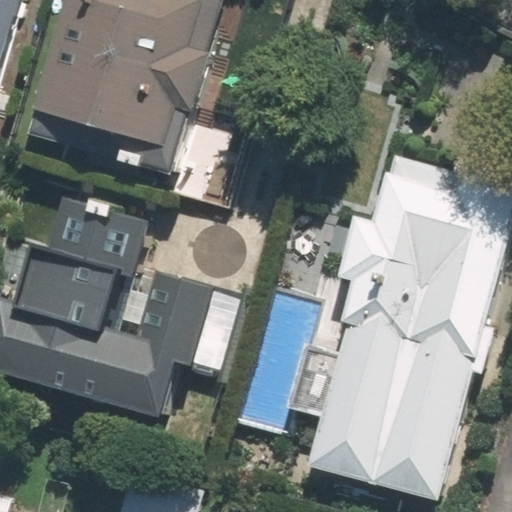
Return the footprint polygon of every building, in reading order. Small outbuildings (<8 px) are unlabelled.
[(0,0),(0,114),(32,0),(0,0)] [(82,0),(44,137),(189,178),(207,112),(213,114),(231,51),(225,50),(238,0),(82,0)] [(323,468),(455,504),(511,294),(511,169),(482,161),(479,174),(409,155),(391,222),(372,217),(356,276),(374,281),(323,468)] [(253,281),(54,242),(32,354),(231,393),(253,281)] [(136,485),(127,511),(217,511),(218,511),(136,485)]
